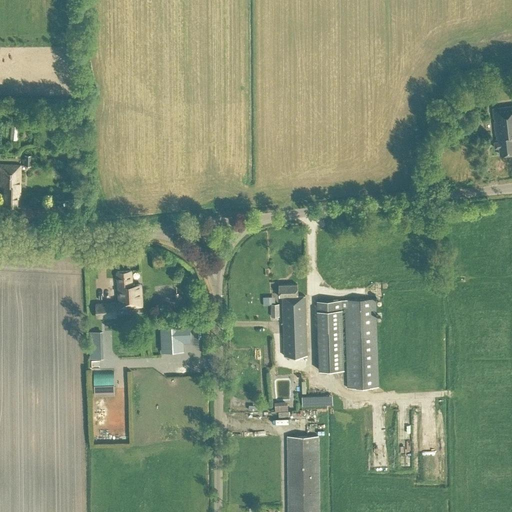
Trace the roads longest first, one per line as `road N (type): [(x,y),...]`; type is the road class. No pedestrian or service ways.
road 1 (tertiary): [(247,218),(511,186)]
road 2 (unclassified): [(217,511),(217,284)]
road 3 (tertiary): [(0,235),(94,238),(159,229)]
